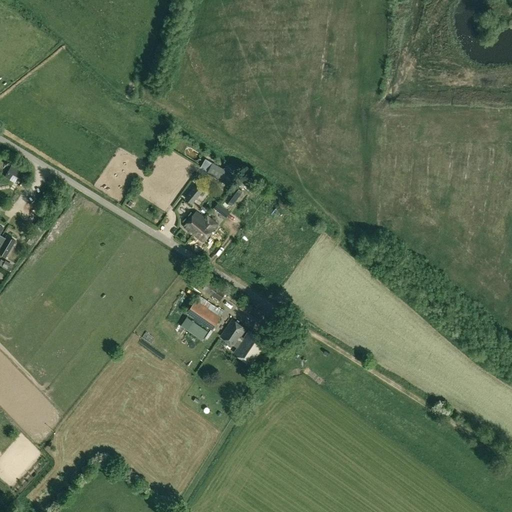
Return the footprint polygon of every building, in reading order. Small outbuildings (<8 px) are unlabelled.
[(230,186),(236,175),(210,162),(212,160),(207,157),(201,168),(208,172),(207,173),(230,186)] [(7,172),(18,178),(22,181),(26,174),(11,165),(7,172)] [(185,197),(192,204),(203,191),(195,185),(185,197)] [(233,198),(226,193),(219,203),(226,208),(233,198)] [(214,208),(226,217),(230,212),(218,203),(214,208)] [(196,212),(184,227),(196,236),(209,217),(207,216),(204,219),(196,212)] [(217,224),(209,217),(196,236),(204,242),(217,224)] [(14,240),(7,236),(5,238),(0,235),(0,230),(2,227),(0,225),(0,253),(5,256),(14,240)] [(210,280),(203,290),(220,302),(227,292),(210,280)] [(224,312),(227,307),(202,291),(199,296),(224,312)] [(212,330),(220,317),(196,300),(187,313),(212,330)] [(250,332),(244,340),(240,337),(246,329),(233,320),(222,336),(239,348),(235,353),(251,364),(266,343),(250,332)] [(208,331),(194,322),(188,329),(202,339),(208,331)] [(272,336),(282,341),(289,330),(278,324),(272,336)]
